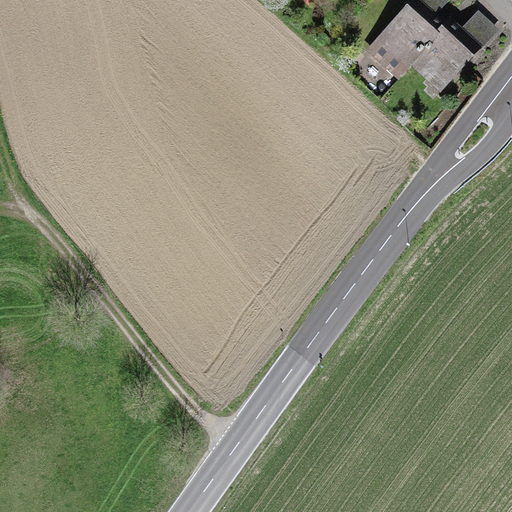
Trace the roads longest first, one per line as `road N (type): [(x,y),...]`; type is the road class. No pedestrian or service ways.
road 1 (primary): [(188,511),(511,80)]
road 2 (track): [(235,446),(185,399),(22,202)]
